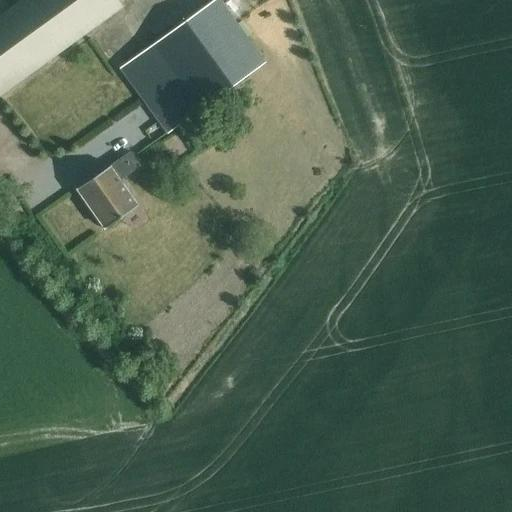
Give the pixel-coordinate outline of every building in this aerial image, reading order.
[(23,0),(0,17),(0,94),(119,8),(116,4),(121,0),(23,0)] [(169,133),(265,63),(218,0),(214,0),(121,68),(169,133)] [(184,132),(170,139),(178,155),(192,148),(184,132)] [(148,163),(169,151),(162,140),(142,151),(148,163)] [(130,153),(77,190),(105,229),(138,206),(117,177),(122,173),(125,178),(140,167),(130,153)]
